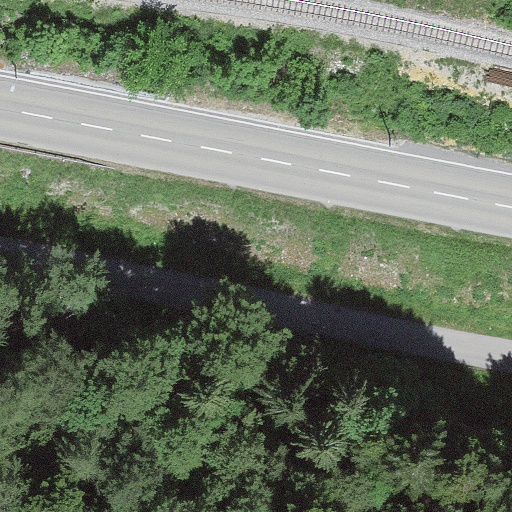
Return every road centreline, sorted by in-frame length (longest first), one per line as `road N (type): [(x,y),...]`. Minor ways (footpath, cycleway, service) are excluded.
road 1 (track): [(0,247),(511,352)]
road 2 (secondary): [(511,209),(0,110)]
